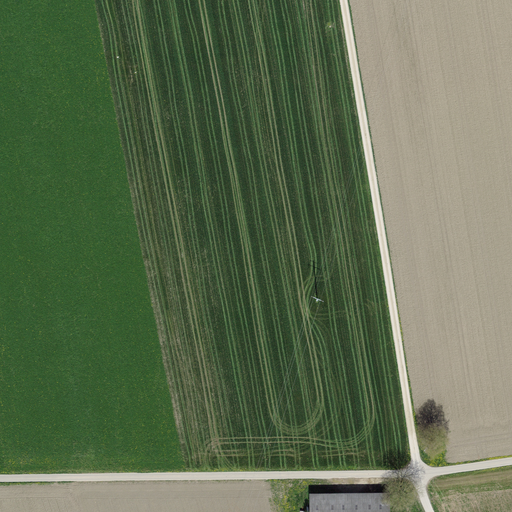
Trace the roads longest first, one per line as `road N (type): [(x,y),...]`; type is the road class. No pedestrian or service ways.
road 1 (track): [(429,511),(342,0)]
road 2 (unclassified): [(0,479),(417,472)]
